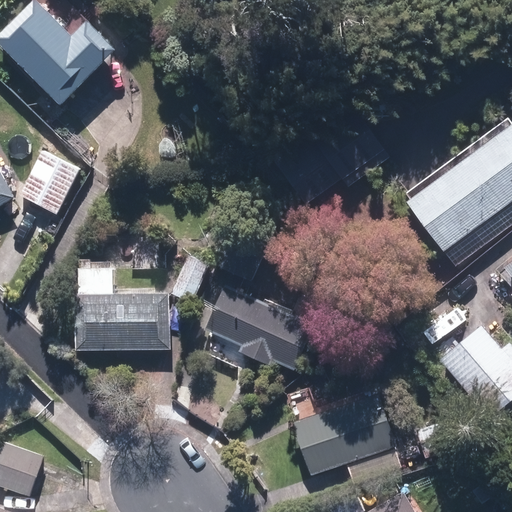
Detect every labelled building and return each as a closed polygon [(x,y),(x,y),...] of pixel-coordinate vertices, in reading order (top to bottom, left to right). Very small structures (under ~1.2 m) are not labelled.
[(37,0),(36,0),(0,36),(0,39),(64,104),(118,51),(91,24),(76,39),(37,0)] [(294,176),(312,202),(386,151),(348,97),(264,155),(284,184),(294,176)] [(511,125),(410,200),(446,250),(511,201),(511,125)] [(83,170),(44,152),(24,198),(62,216),(83,170)] [(0,206),(18,196),(0,163),(0,206)] [(274,246),(241,233),(226,273),(259,285),(274,246)] [(175,294),(195,303),(206,281),(212,284),(219,268),(193,255),(175,294)] [(79,294),(79,348),(172,347),(172,293),(115,293),(115,270),(83,270),(83,294),(79,294)] [(316,324),(229,283),(209,325),(296,366),(316,324)] [(484,325),(445,357),(492,414),(511,396),(511,342),(511,343),(504,349),(484,325)] [(299,420),(316,472),(399,446),(382,393),(299,420)] [(465,411),(418,427),(426,452),(473,436),(465,411)] [(7,445),(0,463),(0,483),(30,494),(43,458),(7,445)] [(418,511),(406,489),(365,511),(418,511)]
